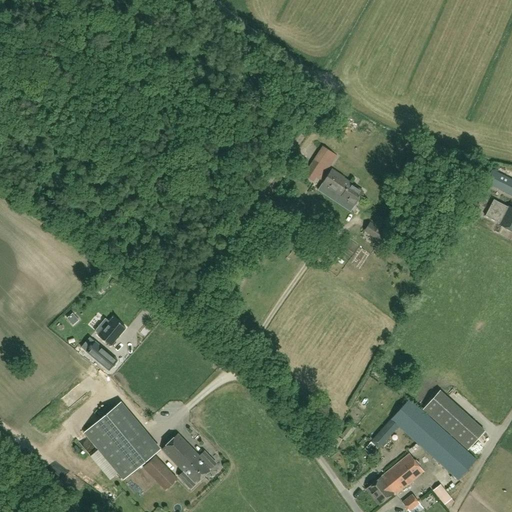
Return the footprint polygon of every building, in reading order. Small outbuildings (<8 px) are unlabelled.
[(338,156),(323,146),(303,175),(313,182),(317,177),(321,180),(338,156)] [(511,179),(492,169),(485,183),(511,195),(511,179)] [(363,192),(339,176),(340,175),(332,170),(323,183),(341,195),(340,196),(354,205),(363,192)] [(511,207),(511,209),(494,200),(486,216),(496,221),(511,230),(511,207)] [(376,231),(372,236),(380,241),(385,233),(387,229),(384,227),(387,222),(379,217),(373,226),(374,227),(373,229),(376,231)] [(72,314),(67,318),(72,325),(78,320),(72,314)] [(98,335),(96,337),(109,348),(114,342),(124,329),(114,321),(112,319),(107,323),(104,320),(94,332),(98,335)] [(98,344),(89,354),(112,372),(120,362),(98,344)] [(79,394),(84,388),(68,375),(64,381),(79,394)] [(104,380),(98,388),(105,393),(111,384),(104,380)] [(86,389),(81,393),(86,400),(91,396),(86,389)] [(486,430),(440,389),(422,409),(468,450),(486,430)] [(399,395),(391,398),(394,406),(402,403),(399,395)] [(476,459),(409,399),(391,419),(371,442),(379,448),(398,426),(451,474),(458,479),(476,459)] [(350,424),(340,436),(345,441),(355,429),(350,424)] [(216,463),(204,451),(199,456),(178,433),(161,449),(183,472),(178,477),(190,489),(195,484),(195,483),(196,481),(197,482),(216,463)] [(173,472),(155,454),(143,467),(165,490),(177,478),(172,473),(173,472)] [(394,495),(423,472),(409,455),(386,474),(389,478),(388,479),(391,483),(387,486),(393,493),(394,495)] [(389,478),(386,474),(366,489),(379,505),(393,493),(387,486),(391,483),(388,479),(389,478)] [(441,484),(435,488),(447,503),(452,499),(441,484)] [(418,504),(412,496),(403,503),(409,511),(418,504)]
